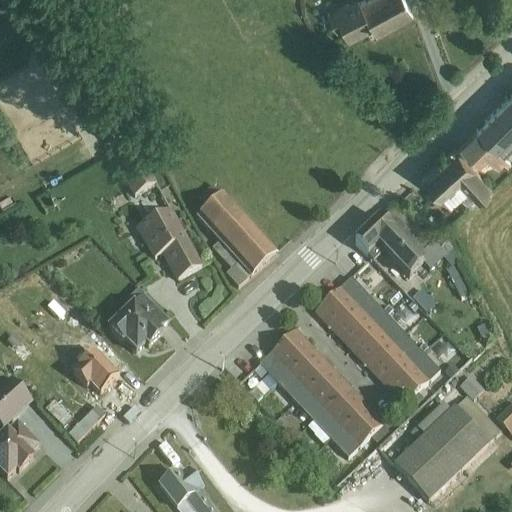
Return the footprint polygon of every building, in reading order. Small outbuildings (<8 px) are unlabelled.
[(356,0),(354,0),(326,15),(336,33),(342,30),(349,42),(372,29),(375,35),(413,14),(404,0),(367,0),(360,4),(356,0)] [(113,80),(77,99),(101,141),(120,131),(136,122),(113,80)] [(476,129),(501,155),(511,143),(511,94),(476,129)] [(456,149),(476,172),(488,159),(498,170),(504,164),(508,168),(511,165),(501,155),(476,129),(456,149)] [(476,172),(456,149),(422,180),(441,201),(443,199),(451,208),(459,200),(469,209),(492,189),(476,172)] [(143,161),(119,175),(133,201),(157,187),(143,161)] [(207,212),(196,221),(219,245),(212,252),(231,272),(226,276),(238,290),(278,256),(216,186),(199,201),(207,212)] [(419,261),(434,247),(430,243),(438,234),(432,228),(422,238),(393,208),(380,221),(419,261)] [(170,213),(136,232),(153,264),(163,257),(178,284),(202,271),(170,213)] [(419,261),(380,221),(355,246),(373,265),(384,256),(408,281),(424,267),(430,274),(444,262),(451,269),(447,274),(460,301),(471,296),(455,268),(460,263),(441,240),(434,247),(419,261)] [(334,334),(369,300),(351,282),(316,315),(334,334)] [(131,309),(107,332),(123,348),(126,346),(136,356),(146,347),(149,350),(162,338),(159,334),(169,324),(138,293),(127,304),(131,309)] [(421,293),(412,301),(426,315),(435,307),(421,293)] [(369,300),(334,334),(352,352),(387,319),(369,300)] [(50,315),(77,333),(85,321),(58,302),(50,315)] [(404,332),(416,319),(406,310),(394,323),(404,332)] [(387,319),(352,352),(369,371),(404,338),(387,319)] [(65,358),(82,340),(65,325),(48,342),(65,358)] [(259,368),(267,376),(278,388),(312,354),(294,335),(259,368)] [(404,338),(369,371),(387,389),(422,357),(404,338)] [(448,345),(439,353),(448,363),(457,355),(448,345)] [(83,366),(72,376),(87,392),(92,387),(101,397),(118,380),(86,347),(75,358),(83,366)] [(312,354),(278,388),(295,406),(330,373),(312,354)] [(422,357),(387,389),(405,408),(417,397),(440,375),(422,357)] [(267,376),(259,368),(254,374),(261,381),(267,376)] [(330,373),(295,406),(313,425),(347,392),(330,373)] [(471,379),(460,390),(472,404),(484,393),(471,379)] [(10,380),(0,389),(0,427),(5,432),(33,405),(10,380)] [(295,406),(278,388),(272,393),(289,411),(295,406)] [(347,392),(313,425),(330,443),(365,410),(347,392)] [(417,397),(405,408),(411,415),(423,403),(417,397)] [(451,414),(424,440),(394,469),(429,506),(500,436),(467,401),(455,413),(454,411),(451,414)] [(511,403),(495,421),(511,438),(511,403)] [(424,440),(451,414),(443,408),(417,432),(424,440)] [(365,410),(330,443),(348,463),(371,441),(383,429),(365,410)] [(0,474),(7,482),(17,473),(19,475),(33,462),(29,457),(39,447),(17,425),(0,441),(0,474)] [(383,429),(371,441),(377,447),(389,435),(383,429)] [(177,476),(160,490),(177,511),(214,511),(201,494),(204,492),(188,473),(187,474),(179,479),(177,476)]
